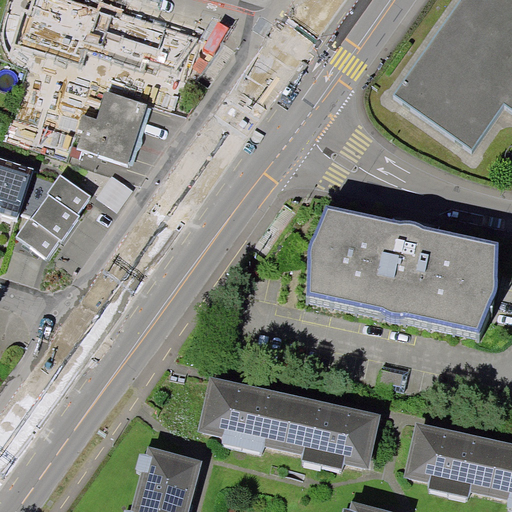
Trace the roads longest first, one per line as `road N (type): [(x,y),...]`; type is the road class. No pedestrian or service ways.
road 1 (primary): [(18,511),(300,127)]
road 2 (residential): [(264,32),(58,314)]
road 3 (residential): [(511,214),(413,193),(300,127)]
road 4 (primary): [(300,127),(388,0)]
